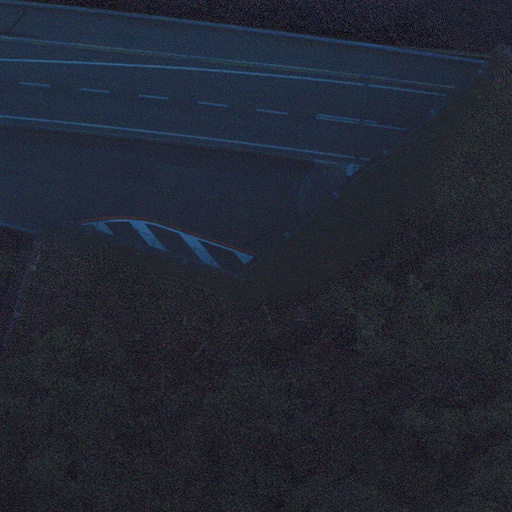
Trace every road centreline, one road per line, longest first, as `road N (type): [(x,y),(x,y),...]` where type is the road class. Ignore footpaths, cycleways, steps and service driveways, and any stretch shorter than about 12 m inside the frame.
road 1 (motorway): [(511,156),(0,84)]
road 2 (primary): [(0,36),(217,55),(511,99)]
